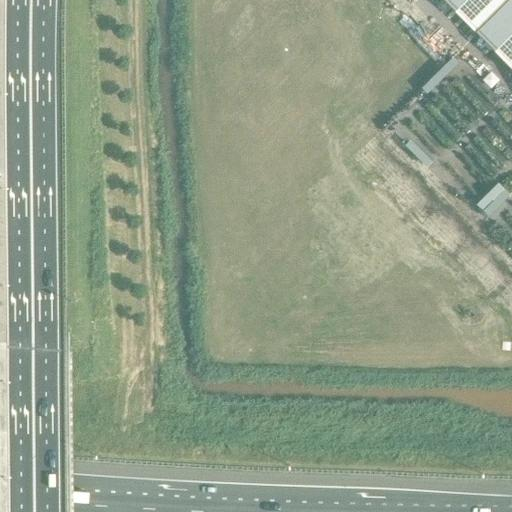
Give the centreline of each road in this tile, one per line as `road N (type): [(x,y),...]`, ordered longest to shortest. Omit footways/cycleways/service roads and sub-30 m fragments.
road 1 (primary): [(34,511),(30,0)]
road 2 (motorway): [(193,511),(0,499)]
